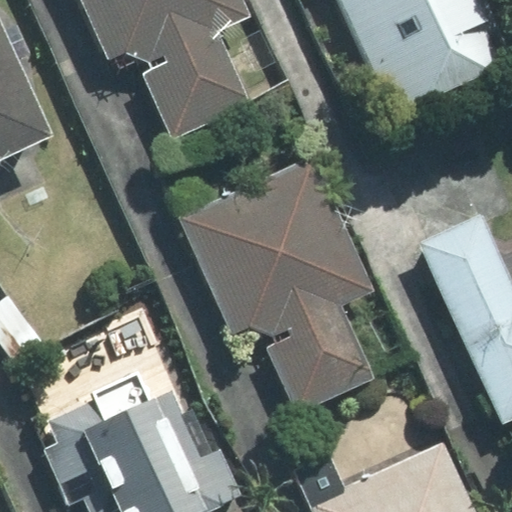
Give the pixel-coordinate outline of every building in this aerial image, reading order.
[(223,0),(60,0),(96,82),(122,71),(153,143),(237,107),(208,39),(235,28),(223,0)] [(320,0),(380,127),(502,70),(469,0),(320,0)] [(0,110),(14,105),(0,73),(0,110)] [(60,139),(0,162),(0,337),(4,349),(124,302),(60,139)] [(299,176),(170,229),(223,359),(255,346),(283,413),(354,384),(330,327),(357,316),(299,176)] [(511,295),(475,220),(384,264),(475,451),(511,433),(511,295)] [(115,363),(34,404),(87,511),(188,511),(192,510),(169,464),(200,449),(177,403),(143,420),(115,363)] [(459,511),(427,444),(284,511),(459,511)]
